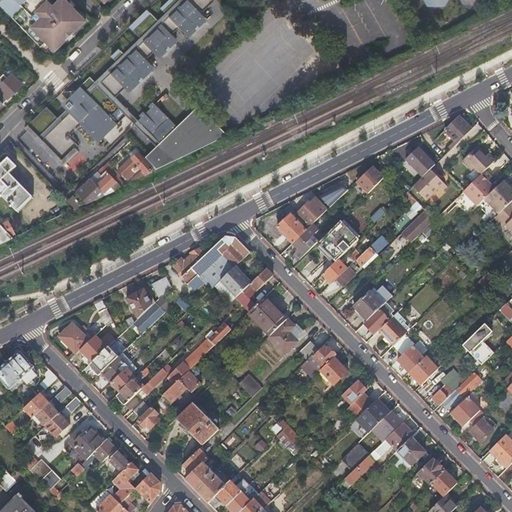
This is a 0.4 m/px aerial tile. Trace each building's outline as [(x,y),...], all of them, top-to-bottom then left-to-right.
[(47,41),(52,47),(56,50),(86,20),(74,8),(66,0),(59,0),(53,6),(47,0),(3,0),(1,3),(0,3),(42,46),(47,41)] [(86,81),(101,97),(78,119),(88,130),(87,131),(98,142),(126,116),(156,147),(161,151),(181,131),(177,127),(154,104),(138,121),(115,98),(124,88),(129,93),(127,90),(129,88),(132,91),(132,90),(151,71),(151,72),(152,71),(149,68),(151,66),(152,67),(154,64),(149,59),(148,61),(146,60),(153,52),(159,59),(160,58),(157,55),(160,54),(162,56),(163,56),(162,56),(174,43),(175,44),(175,43),(173,41),(175,39),(176,39),(171,35),(179,27),(180,29),(178,31),(183,36),(185,34),(189,37),(187,34),(189,32),(191,35),(192,34),(204,22),(204,23),(204,22),(202,20),(204,18),(207,20),(210,17),(208,14),(206,16),(202,11),(210,4),(205,0),(201,0),(195,7),(188,0),(168,0),(160,8),(165,13),(158,20),(147,9),(129,26),(140,38),(124,54),(118,48),(111,56),(116,61),(95,82),(90,77),(86,81)] [(262,0),(257,5),(261,10),(268,3),(265,0),(262,0)] [(423,0),(429,10),(446,10),(451,0),(423,0)] [(42,46),(47,52),(52,47),(47,41),(42,46)] [(0,99),(3,103),(22,84),(12,74),(8,78),(4,74),(0,78),(0,77),(0,99)] [(74,115),(78,119),(101,97),(86,81),(80,86),(85,92),(91,98),(74,115)] [(68,109),(74,115),(91,98),(85,92),(68,109)] [(161,151),(156,147),(145,157),(157,170),(228,137),(202,109),(198,105),(177,127),(181,131),(161,151)] [(61,156),(77,141),(72,136),(70,138),(69,136),(81,125),(87,131),(88,130),(78,119),(74,115),(73,115),(67,109),(57,118),(46,107),(30,123),(61,156)] [(448,147),(450,150),(471,129),(458,116),(444,130),(455,141),(448,147)] [(30,123),(25,128),(62,166),(78,151),(76,149),(78,146),(75,143),(77,141),(61,156),(30,123)] [(484,156),(488,153),(479,144),(475,147),(484,156)] [(139,150),(136,147),(129,154),(131,157),(131,158),(137,151),(139,150)] [(474,167),(480,174),(486,169),(494,160),(488,153),(484,156),(475,147),(462,160),(472,169),(474,167)] [(131,158),(131,157),(117,170),(126,179),(133,173),(142,165),(147,171),(152,167),(137,151),(131,158)] [(0,196),(1,195),(9,203),(8,204),(10,207),(11,206),(17,211),(32,197),(9,173),(17,166),(9,157),(0,165),(0,196)] [(110,159),(102,167),(106,171),(110,167),(114,163),(110,159)] [(101,176),(98,179),(94,175),(91,178),(95,183),(104,192),(116,181),(106,171),(102,167),(97,172),(101,176)] [(110,167),(106,171),(116,181),(121,187),(125,185),(118,178),(120,177),(110,167)] [(386,178),(375,167),(357,183),(369,196),(386,178)] [(400,178),(411,188),(412,186),(420,179),(409,169),(400,178)] [(493,176),(486,169),(480,174),(488,181),(490,180),(493,176)] [(412,186),(425,200),(438,188),(441,191),(445,187),(429,171),(420,179),(412,186)] [(467,215),(485,198),(495,189),(488,181),(480,174),(463,191),(469,198),(461,206),(460,207),(467,215)] [(95,183),(91,178),(82,186),(86,189),(82,193),(82,194),(87,199),(90,202),(106,194),(104,192),(95,183)] [(337,178),(320,195),(331,207),(348,190),(337,178)] [(495,189),(497,187),(490,180),(488,181),(495,189)] [(485,198),(499,213),(511,201),(511,190),(508,186),(503,181),(497,187),(495,189),(485,198)] [(412,205),(416,201),(407,191),(403,196),(412,205)] [(463,191),(455,199),(461,206),(469,198),(463,191)] [(67,200),(75,209),(81,206),(72,196),(67,200)] [(297,220),(306,230),(311,225),(327,210),(315,199),(309,204),(307,203),(295,215),(298,219),(297,220)] [(502,227),(504,225),(511,217),(511,201),(499,213),(494,219),(502,227)] [(380,207),(370,218),(375,223),(385,212),(380,207)] [(403,231),(413,240),(434,219),(425,210),(403,231)] [(292,243),(306,230),(297,220),(291,214),(277,227),(292,243)] [(0,243),(17,236),(8,220),(0,224),(0,243)] [(317,244),(335,262),(338,260),(359,239),(340,221),(317,244)] [(306,230),(292,243),(298,249),(294,255),(298,260),(318,241),(316,240),(321,235),(311,225),(306,230)] [(181,277),(181,278),(187,285),(197,276),(210,290),(220,281),(243,259),(250,253),(235,237),(225,237),(205,255),(186,273),(181,277)] [(355,260),(361,266),(375,253),(369,247),(360,255),(355,260)] [(183,269),(186,273),(205,255),(199,249),(190,254),(191,255),(184,263),(181,260),(172,267),(178,274),(183,269)] [(349,257),(354,262),(355,260),(360,255),(356,251),(349,257)] [(220,281),(228,289),(251,267),(243,259),(220,281)] [(322,275),(331,283),(347,268),(338,260),(335,262),(322,275)] [(251,267),(228,289),(235,298),(242,291),(247,286),(258,276),(254,272),(255,271),(251,267)] [(355,273),(351,269),(350,267),(336,280),(341,286),(355,273)] [(251,286),(256,291),(272,276),(265,269),(258,276),(247,286),(249,288),(251,286)] [(197,276),(187,285),(201,299),(210,290),(197,276)] [(478,282),(490,294),(496,288),(491,282),(485,276),(478,282)] [(151,285),(158,299),(170,288),(165,278),(151,285)] [(491,282),(496,288),(501,284),(495,278),(491,282)] [(366,320),(378,308),(387,300),(373,286),(353,306),(355,309),(366,320)] [(479,293),(484,298),(488,294),(483,289),(479,293)] [(491,295),(495,300),(501,294),(497,289),(491,295)] [(127,298),(137,319),(152,305),(149,299),(144,290),(127,298)] [(343,295),(346,298),(351,293),(348,290),(343,295)] [(242,291),(235,298),(249,312),(256,305),(242,291)] [(248,313),(269,336),(287,319),(289,317),(284,313),(282,316),(265,298),(266,297),(265,296),(256,305),(249,312),(248,313)] [(183,298),(178,301),(184,310),(190,306),(183,298)] [(98,312),(106,308),(101,300),(94,303),(98,312)] [(135,321),(132,323),(142,334),(164,313),(154,303),(152,305),(137,319),(135,321)] [(498,310),(506,318),(511,313),(511,311),(505,304),(498,310)] [(98,312),(106,325),(112,319),(106,308),(98,312)] [(366,320),(377,331),(378,330),(389,320),(378,308),(366,320)] [(363,323),(366,320),(355,309),(352,311),(363,323)] [(389,320),(378,330),(393,346),(403,336),(407,332),(392,316),(389,320)] [(126,323),(129,326),(131,325),(132,323),(135,321),(131,318),(126,323)] [(268,337),(284,353),(303,335),(287,319),(269,336),(268,337)] [(142,334),(132,323),(131,325),(141,335),(142,334)] [(166,378),(173,385),(192,367),(231,330),(224,323),(209,338),(207,336),(205,338),(206,339),(166,378)] [(73,324),(59,336),(76,354),(90,341),(80,331),(73,324)] [(462,346),(481,365),(493,353),(482,341),(491,332),(484,324),(462,346)] [(83,328),(80,331),(90,341),(93,337),(83,328)] [(393,346),(402,355),(411,346),(412,345),(403,336),(393,346)] [(97,376),(101,372),(118,356),(124,350),(125,350),(127,348),(117,337),(112,343),(91,362),(88,365),(89,367),(90,369),(94,374),(96,374),(97,376)] [(85,356),(91,362),(112,343),(108,338),(102,343),(100,342),(85,356)] [(306,360),(311,355),(317,349),(309,341),(298,351),(306,360)] [(411,346),(420,355),(426,350),(417,341),(412,345),(411,346)] [(316,374),(333,357),(336,355),(328,347),(326,349),(324,346),(313,357),(311,355),(306,360),(300,366),(312,378),(316,374)] [(397,360),(409,373),(424,359),(420,355),(411,346),(402,355),(397,360)] [(208,352),(219,363),(223,360),(212,349),(208,352)] [(426,357),(438,369),(445,362),(442,359),(441,361),(431,351),(426,357)] [(23,381),(25,383),(35,375),(31,370),(34,368),(20,352),(15,357),(14,356),(6,362),(23,381)] [(111,383),(128,367),(118,356),(101,372),(111,383)] [(316,374),(330,388),(347,372),(333,357),(316,374)] [(424,359),(409,373),(421,385),(438,369),(426,357),(424,359)] [(495,370),(499,373),(511,360),(509,357),(495,370)] [(13,389),(23,381),(6,362),(0,367),(0,368),(0,369),(0,379),(9,390),(11,387),(13,389)] [(120,392),(140,373),(132,364),(128,367),(111,383),(110,385),(112,387),(114,386),(120,392)] [(141,389),(145,394),(171,370),(166,364),(141,389)] [(123,404),(124,405),(134,396),(141,389),(136,384),(149,371),(146,367),(140,373),(120,392),(122,395),(119,398),(119,399),(123,404)] [(192,367),(173,385),(162,396),(170,404),(186,388),(183,384),(196,372),(192,367)] [(39,385),(44,390),(57,378),(49,371),(46,374),(45,379),(39,385)] [(452,393),(442,403),(448,410),(462,397),(461,395),(462,394),(464,395),(468,391),(467,390),(479,378),(473,372),(467,379),(456,389),(452,393)] [(239,383),(252,397),(261,387),(248,373),(247,374),(247,375),(239,383)] [(456,389),(467,379),(464,376),(456,384),(454,387),(456,389)] [(351,405),(362,393),(366,390),(357,380),(341,395),(351,405)] [(433,395),(444,385),(440,380),(429,391),(433,395)] [(432,398),(439,406),(442,403),(452,393),(445,386),(432,398)] [(56,395),(62,401),(71,393),(65,387),(56,395)] [(34,393),(38,397),(40,394),(42,392),(43,391),(39,388),(34,393)] [(44,395),(42,392),(40,394),(38,397),(24,409),(32,418),(48,403),(43,397),(44,395)] [(490,409),(498,417),(511,403),(511,397),(507,392),(490,409)] [(346,409),(356,419),(372,403),(362,393),(351,405),(346,409)] [(124,405),(130,410),(139,401),(134,396),(124,405)] [(65,407),(71,413),(81,403),(75,397),(65,407)] [(469,421),(471,424),(482,413),(467,398),(450,414),(455,420),(457,418),(465,425),(469,421)] [(371,430),(388,414),(387,412),(379,405),(375,400),(372,403),(356,419),(363,426),(369,432),(371,430)] [(139,419),(149,408),(143,402),(132,412),(139,419)] [(176,418),(202,445),(219,429),(192,402),(176,418)] [(40,422),(45,427),(59,413),(48,403),(32,418),(38,424),(40,422)] [(381,403),(379,405),(387,412),(389,411),(381,403)] [(65,407),(59,413),(64,419),(71,413),(65,407)] [(146,425),(150,429),(159,420),(155,416),(158,414),(151,407),(149,408),(139,419),(137,420),(144,428),(146,425)] [(388,436),(402,423),(391,412),(388,414),(371,430),(383,442),(386,439),(388,437),(388,436)] [(45,427),(56,438),(69,425),(64,419),(59,413),(45,427)] [(473,426),(481,418),(484,415),(482,413),(471,424),(473,426)] [(457,418),(455,420),(463,427),(465,425),(457,418)] [(469,431),(480,442),(492,430),(481,418),(473,426),(469,431)] [(5,427),(13,436),(19,430),(11,421),(5,427)] [(396,451),(411,437),(413,434),(402,423),(388,436),(388,437),(386,439),(396,451)] [(86,459),(92,453),(104,441),(90,426),(80,437),(77,434),(69,442),(86,459)] [(282,431),(292,442),(298,437),(287,426),(282,431)] [(357,431),(364,438),(369,432),(363,426),(357,431)] [(278,442),(285,450),(292,442),(282,431),(277,436),(280,440),(278,442)] [(261,440),(266,446),(276,437),(270,432),(261,440)] [(489,451),(506,468),(511,462),(511,441),(505,435),(489,451)] [(23,447),(33,458),(45,447),(35,436),(23,447)] [(393,455),(408,470),(412,466),(411,465),(425,452),(411,437),(396,451),(393,455)] [(92,453),(102,462),(116,448),(109,441),(106,439),(104,441),(92,453)] [(352,471),(369,455),(358,443),(341,460),(352,471)] [(191,473),(203,461),(207,457),(199,449),(182,464),(191,473)] [(117,451),(108,460),(121,473),(129,464),(117,451)] [(349,484),(350,486),(380,457),(374,451),(369,455),(352,471),(344,479),(346,482),(344,484),(346,486),(349,484)] [(26,465),(50,490),(55,486),(62,479),(42,460),(38,463),(33,458),(26,465)] [(430,485),(444,471),(432,459),(416,474),(422,480),(424,478),(430,485)] [(184,480),(207,503),(226,485),(203,461),(191,473),(184,480)] [(131,492),(134,489),(127,481),(136,472),(138,470),(131,462),(129,464),(121,473),(112,481),(127,496),(131,492)] [(71,470),(77,476),(85,469),(79,463),(71,470)] [(6,470),(0,476),(0,484),(6,491),(16,481),(12,477),(13,477),(6,470)] [(432,486),(443,497),(445,494),(456,483),(444,471),(430,485),(426,489),(427,491),(432,486)] [(143,480),(136,472),(127,481),(134,489),(135,488),(143,480)] [(135,488),(150,504),(160,491),(159,482),(150,473),(143,480),(135,488)] [(241,492),(249,485),(243,479),(235,486),(230,481),(226,485),(207,503),(214,510),(222,502),(226,506),(241,492)] [(347,500),(347,499),(349,498),(338,485),(335,488),(347,500)] [(55,486),(50,490),(57,497),(62,493),(55,486)] [(105,489),(90,505),(96,511),(112,495),(105,489)] [(120,503),(127,510),(128,511),(131,511),(136,508),(130,502),(136,496),(131,492),(127,496),(120,503)] [(240,511),(250,502),(241,492),(226,506),(231,511),(240,511)] [(240,511),(259,511),(262,510),(271,502),(261,492),(258,495),(250,502),(240,511)] [(33,511),(35,511),(23,499),(25,498),(19,493),(13,500),(10,497),(0,507),(3,510),(0,511),(33,511)] [(450,511),(455,508),(450,502),(451,500),(445,494),(443,497),(428,511),(427,511),(450,511)] [(97,511),(125,511),(127,510),(120,503),(112,495),(96,511),(97,511)]
